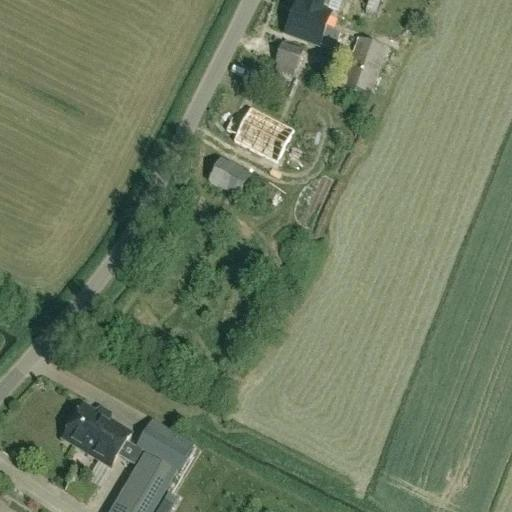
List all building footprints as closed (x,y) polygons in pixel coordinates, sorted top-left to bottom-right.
[(300,0),(299,4),(327,14),(332,0),(300,0)] [(332,19),(298,7),(287,39),(320,51),(321,49),(334,53),(341,35),(328,30),(332,19)] [(369,101),(387,50),(359,40),(341,91),(369,101)] [(284,46),(276,68),(297,74),(305,54),(284,46)] [(226,134),(237,139),(234,145),(278,168),(294,133),(251,112),(248,118),(237,112),(226,134)] [(272,188),(220,160),(208,183),(239,200),(243,192),(271,207),(278,196),(270,192),(272,188)] [(136,452),(137,449),(128,443),(131,437),(85,408),(64,443),(110,472),(119,457),(135,467),(142,455),(136,452)] [(157,511),(179,477),(176,476),(193,447),(153,423),(136,452),(147,458),(114,511),(157,511)] [(65,493),(87,507),(98,489),(77,475),(65,493)] [(0,511),(27,511),(31,506),(0,490),(0,511)] [(159,511),(172,511),(178,503),(169,497),(159,511)]
